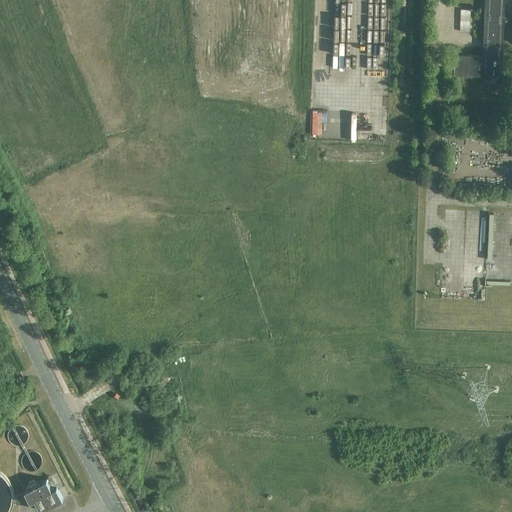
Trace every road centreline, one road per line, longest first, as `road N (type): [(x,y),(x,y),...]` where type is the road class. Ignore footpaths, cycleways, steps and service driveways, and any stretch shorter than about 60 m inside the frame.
road 1 (unclassified): [(116,511),(0,272)]
road 2 (unknown): [(434,51),(429,194),(511,200)]
